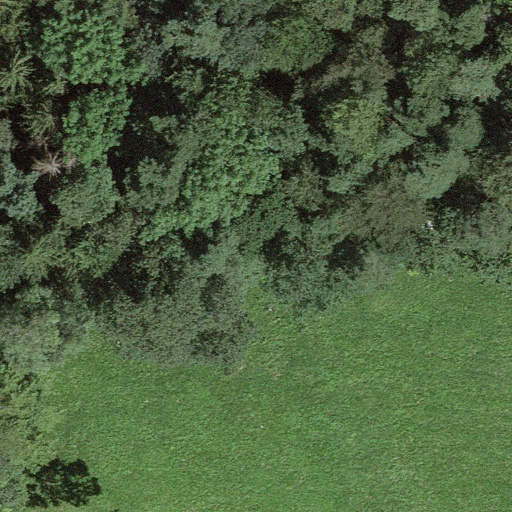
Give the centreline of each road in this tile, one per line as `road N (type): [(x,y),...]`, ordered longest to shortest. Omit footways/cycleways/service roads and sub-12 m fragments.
road 1 (track): [(169,267),(511,217)]
road 2 (track): [(252,257),(247,184),(354,0)]
road 3 (track): [(169,267),(0,308)]
